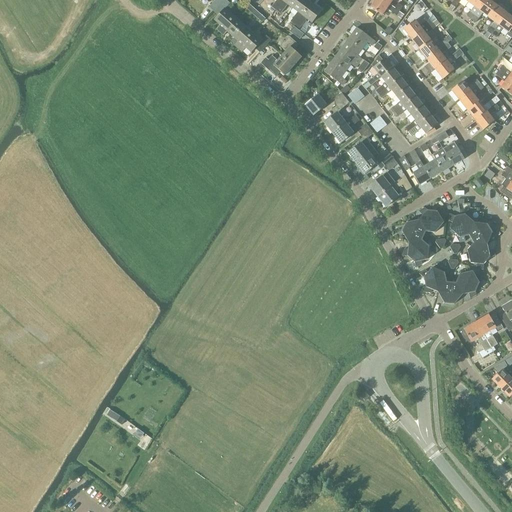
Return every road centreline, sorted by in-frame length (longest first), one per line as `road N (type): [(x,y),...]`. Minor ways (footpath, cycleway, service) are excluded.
road 1 (residential): [(475,173),(462,135),(356,13)]
road 2 (residential): [(264,511),(346,381),(375,375)]
road 3 (residential): [(285,106),(168,0)]
road 4 (residential): [(380,230),(285,106)]
